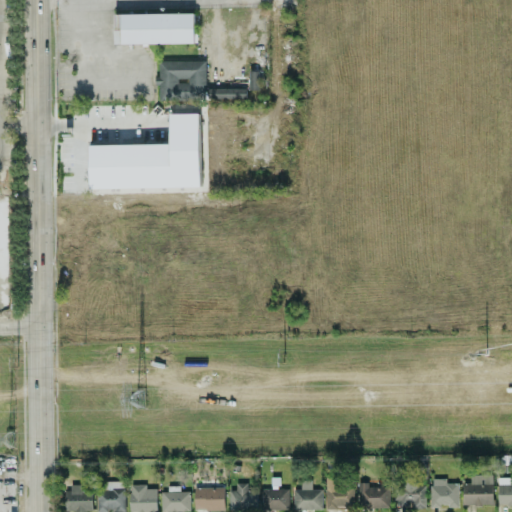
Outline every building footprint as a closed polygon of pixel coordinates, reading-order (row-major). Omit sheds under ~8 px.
[(114,13),(194,12),(194,43),(115,44),(114,13)] [(159,60),(204,60),(204,98),(159,98),(159,84),(155,84),(155,76),(159,76),(159,60)] [(249,70),(258,70),(258,89),(249,89),(249,70)] [(207,88),(246,88),(246,97),(208,98),(207,88)] [(91,146),(122,146),(121,134),(142,133),(142,145),(173,145),(174,185),(93,186),(91,146)] [(493,505),(492,474),(470,475),(470,483),(462,484),(463,506),(493,505)] [(425,507),(425,485),(418,485),(417,477),(393,478),(393,499),(399,498),(399,507),(425,507)] [(511,477),(497,477),(497,505),(511,504),(511,477)] [(458,483),(446,483),(446,478),(430,478),(430,506),(458,506),(458,483)] [(293,489),(293,509),(322,509),(322,489),(311,489),(312,479),(301,479),(300,489),(293,489)] [(325,508),(354,509),(354,479),(326,479),(325,508)] [(124,481),(104,481),(104,488),(96,488),(96,511),(124,511),(124,481)] [(358,508),(390,508),(389,486),(368,487),(368,482),(358,482),(358,508)] [(229,509),(257,509),(257,490),(247,491),(247,483),(235,483),(236,490),(229,490),(229,509)] [(66,511),(92,511),(92,490),(82,490),(81,484),(66,485),(66,511)] [(156,488),(146,489),(146,484),(130,484),(130,511),(156,511),(156,488)] [(224,488),(194,487),(194,509),(224,510),(224,488)] [(190,511),(189,491),(180,491),(180,488),(161,488),(161,511),(190,511)] [(261,489),(262,510),(289,509),(289,488),(261,489)]
